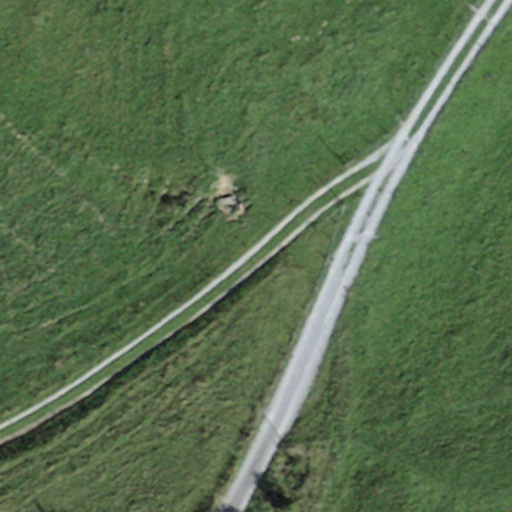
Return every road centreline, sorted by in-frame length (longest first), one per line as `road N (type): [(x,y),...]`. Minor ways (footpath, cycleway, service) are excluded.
road 1 (track): [(235,511),(398,148),(493,0)]
road 2 (track): [(0,430),(134,354),(322,198),(398,148)]
